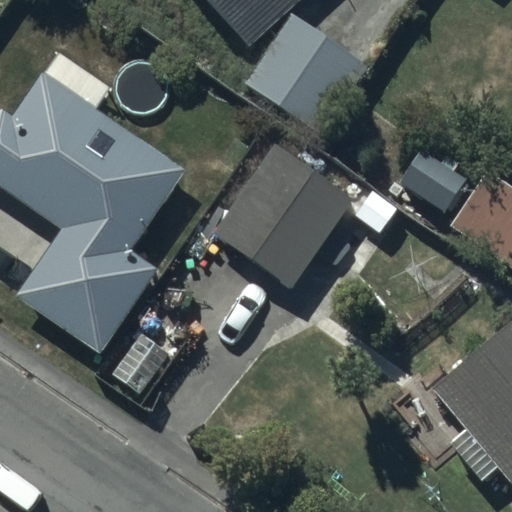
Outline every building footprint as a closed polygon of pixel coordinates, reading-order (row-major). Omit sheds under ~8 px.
[(296,0),(210,0),(247,43),(296,0)] [(372,74),(299,21),(252,85),(325,138),(372,74)] [(0,106),(0,189),(67,229),(23,304),(117,360),(168,273),(141,257),(191,172),(101,120),(121,87),(60,51),(21,116),(1,105),(0,106)] [(356,200),(278,151),(224,238),(303,287),(356,200)] [(511,190),(499,181),(484,203),(441,174),(420,205),(466,238),(511,269),(511,190)] [(511,335),(442,396),(472,431),(452,448),(487,489),(511,468),(511,335)]
